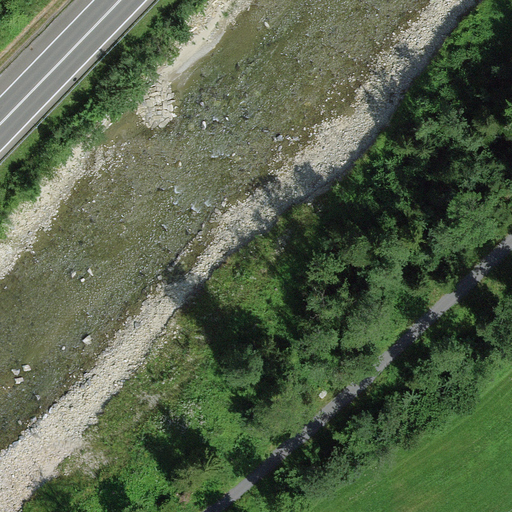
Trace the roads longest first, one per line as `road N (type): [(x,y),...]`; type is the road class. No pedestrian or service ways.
road 1 (track): [(211,511),(242,493),(511,237)]
road 2 (trunk): [(112,0),(0,112)]
